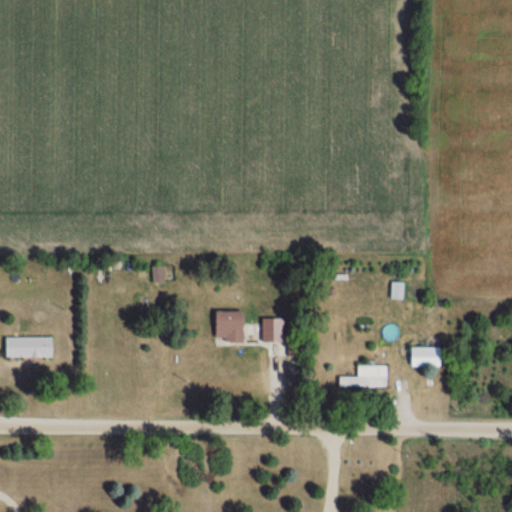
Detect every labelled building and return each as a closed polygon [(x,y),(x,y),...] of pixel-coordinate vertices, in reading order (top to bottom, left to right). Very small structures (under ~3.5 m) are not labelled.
[(160,266),(149,269),(152,281),(163,279),(160,266)] [(402,299),(402,282),(389,282),(389,299),(402,299)] [(239,341),(239,311),(210,311),(210,341),(239,341)] [(281,342),(281,318),(258,318),(258,342),(281,342)] [(1,337),(1,357),(48,357),(48,337),(1,337)] [(407,347),(407,366),(435,366),(435,347),(407,347)] [(385,387),(385,366),(354,366),(354,376),(335,376),(335,387),(385,387)]
